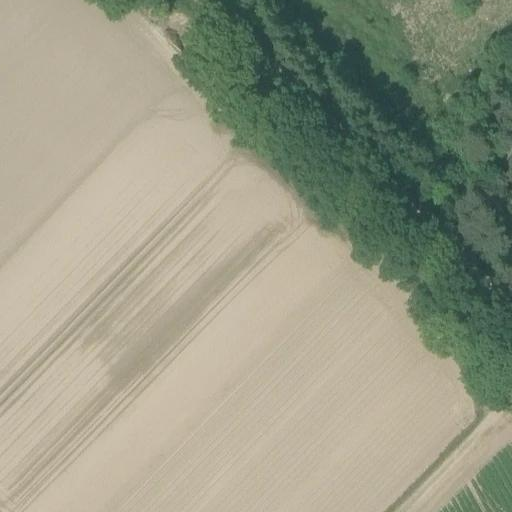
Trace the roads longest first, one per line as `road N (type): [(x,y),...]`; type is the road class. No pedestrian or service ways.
road 1 (track): [(511,334),(171,0)]
road 2 (track): [(511,401),(404,511)]
